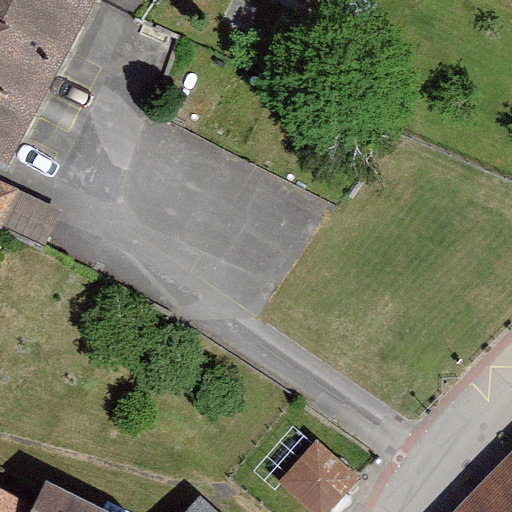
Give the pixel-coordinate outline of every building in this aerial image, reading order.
[(62,0),(0,0),(0,160),(16,166),(84,9),(62,0)] [(62,0),(84,9),(89,0),(62,0)] [(321,511),(335,511),(366,471),(294,417),(258,465),(321,511)] [(511,511),(511,456),(459,511),(511,511)] [(32,511),(0,493),(0,511),(32,511)] [(86,511),(49,494),(38,511),(86,511)]
